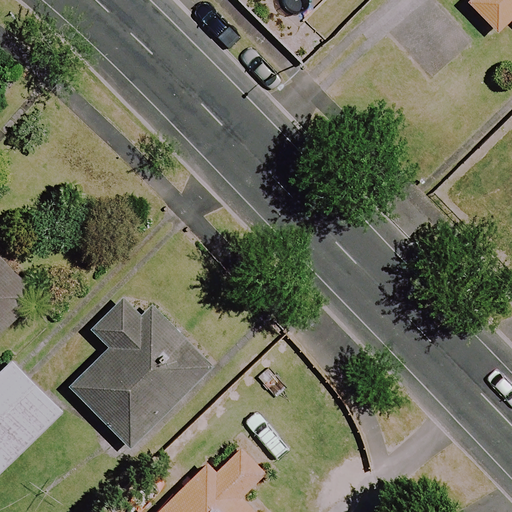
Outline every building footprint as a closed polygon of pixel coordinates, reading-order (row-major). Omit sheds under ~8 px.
[(511,0),(458,0),(493,34),(511,16),(511,0)] [(0,328),(33,294),(0,261),(0,328)] [(115,342),(66,390),(125,450),(208,368),(128,287),(94,320),(115,342)] [(9,360),(0,369),(0,469),(60,412),(9,360)] [(259,475),(229,442),(151,511),(251,511),(237,496),(259,475)]
